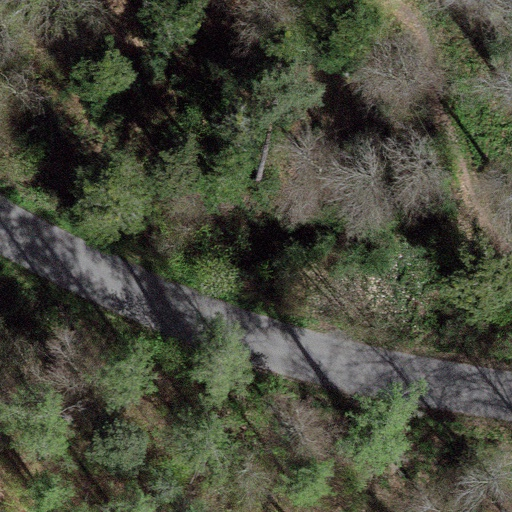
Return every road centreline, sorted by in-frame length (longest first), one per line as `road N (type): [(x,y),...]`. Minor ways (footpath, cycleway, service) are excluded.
road 1 (tertiary): [(183,315),(311,359),(511,395)]
road 2 (tertiary): [(183,315),(0,221)]
